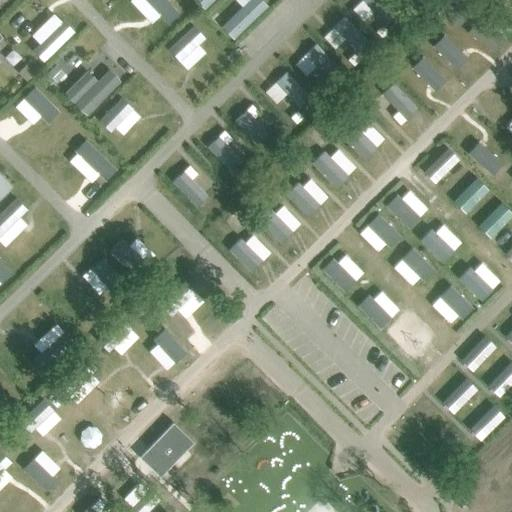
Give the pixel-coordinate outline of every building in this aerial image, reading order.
[(167,0),(145,0),(160,15),(168,24),(180,13),(167,0)] [(196,0),(205,9),(213,0),(196,0)] [(249,0),(243,7),(222,27),(234,39),(267,6),(265,3),(262,0),(249,0)] [(383,0),(362,0),(374,11),(374,12),(386,24),(397,14),(383,0)] [(436,0),(432,6),(459,26),(469,14),(450,0),(436,0)] [(345,17),(334,27),(345,39),(358,52),(369,41),(345,17)] [(478,19),(468,32),(496,52),(506,39),(486,25),(478,19)] [(40,43),(33,50),(44,62),(75,32),(63,20),(62,22),(40,43)] [(194,25),(169,49),(180,61),(198,44),(205,38),(194,25)] [(382,26),(377,32),(382,37),(388,32),(382,26)] [(444,35),(433,46),(451,63),(462,52),(444,35)] [(316,44),(305,54),(316,66),(329,79),(340,69),(316,44)] [(354,54),(349,60),(354,65),(360,59),(354,54)] [(423,56),(411,68),(429,85),(440,74),(423,56)] [(87,69),(66,91),(87,112),(119,79),(108,68),(97,79),(87,69)] [(287,72),(276,82),(286,94),(299,107),(310,97),(287,72)] [(327,83),(321,89),(327,95),(333,89),(327,83)] [(394,83),(382,93),(399,111),(400,112),(404,108),(411,115),(418,109),(394,83)] [(35,86),(23,98),(24,98),(41,116),(48,123),(59,111),(35,86)] [(122,97),(100,121),(111,131),(115,127),(132,109),(133,108),(122,97)] [(297,111),(291,117),(297,123),(303,118),(297,111)] [(242,114),(235,120),(257,143),(268,133),(254,118),(250,122),(242,114)] [(353,123),(341,134),(366,159),(377,147),(376,146),(359,129),(353,123)] [(86,140),(75,151),(77,153),(99,174),(106,180),(117,169),(86,140)] [(215,140),(208,147),(230,169),(241,158),(227,144),(222,148),(215,140)] [(485,147),(474,159),(492,175),(503,164),(485,147)] [(448,148),(428,167),(429,167),(439,178),(459,159),(448,148)] [(324,151),(313,162),(338,187),(349,175),(348,174),(330,157),(324,151)] [(180,175),(173,181),(197,207),(208,196),(192,179),(191,178),(186,182),(180,175)] [(477,178),(459,196),(470,208),(489,189),(477,178)] [(298,182),(287,193),(309,215),(320,204),(303,186),(298,182)] [(397,194),(386,205),(409,227),(420,216),(419,216),(401,199),(397,194)] [(16,198),(0,213),(0,235),(20,217),(27,209),(16,198)] [(511,212),(502,203),(484,221),(495,233),(511,215),(511,212)] [(271,209),(259,220),(281,242),(293,231),(292,231),(275,213),(271,209)] [(378,214),(367,225),(368,225),(385,242),(390,247),(400,236),(378,214)] [(431,228),(420,240),(443,262),(454,251),(453,250),(435,232),(431,228)] [(122,238),(111,250),(136,274),(147,262),(129,245),(122,238)] [(241,238),(230,249),(252,271),(263,260),(245,242),(241,238)] [(412,248),(401,259),(402,259),(419,276),(424,281),(435,270),(412,248)] [(104,257),(91,268),(107,287),(114,294),(126,283),(104,257)] [(333,258),(322,269),(345,292),(356,280),(355,280),(338,262),(333,258)] [(0,260),(0,282),(0,283),(1,284),(12,272),(0,260)] [(470,267),(459,278),(481,300),(493,289),(491,288),(474,271),(470,267)] [(185,280),(160,304),(171,316),(178,309),(196,293),(185,280)] [(451,285),(440,296),(440,297),(457,314),(462,319),(473,307),(451,285)] [(369,295),(358,306),(380,328),(391,317),(374,299),(369,295)] [(121,317),(98,340),(109,351),(114,346),(131,329),(132,328),(121,317)] [(165,329),(153,339),(158,344),(174,362),(175,363),(186,352),(165,329)] [(41,352),(33,359),(43,371),(75,343),(65,331),(64,332),(41,352)] [(485,336),(466,356),(476,366),(477,366),(496,346),(485,336)] [(87,357),(56,386),(67,397),(70,395),(75,390),(91,374),(97,368),(87,357)] [(511,362),(493,381),(503,392),(511,382),(511,362)] [(466,378),(447,398),(458,409),(477,389),(466,378)] [(43,398),(20,421),(31,432),(35,428),(53,411),(54,410),(43,398)] [(493,405),(474,425),(484,435),(485,436),(504,417),(493,405)] [(173,422),(139,457),(160,477),(194,442),(173,422)] [(0,450),(0,472),(4,469),(11,462),(0,450)] [(277,493),(286,484),(257,454),(247,463),(277,493)] [(34,457),(23,469),(46,491),(57,480),(52,475),(35,458),(34,457)] [(132,506),(127,511),(148,511),(161,499),(149,488),(132,506)]
